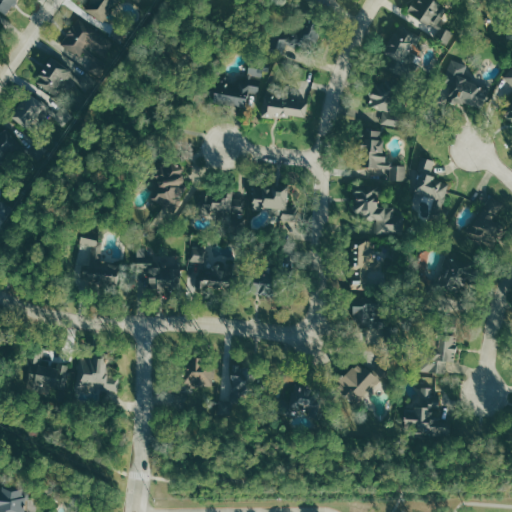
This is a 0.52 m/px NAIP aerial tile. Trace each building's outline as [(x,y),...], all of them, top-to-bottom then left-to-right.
[(0,0),(0,10),(6,14),(15,0),(0,0)] [(90,0),(85,11),(106,21),(115,0),(90,0)] [(450,41),(454,33),(438,24),(445,11),(425,0),(413,0),(404,16),(450,41)] [(79,17),(61,44),(81,57),(86,49),(102,60),(115,42),(79,17)] [(305,35),(316,40),(323,25),(312,20),(305,35)] [(418,34),(401,23),(383,51),(397,61),(392,68),(407,77),(420,57),(408,49),(418,34)] [(275,54),(292,59),(298,42),(280,37),(275,54)] [(61,96),(74,71),(48,57),(35,83),(61,96)] [(482,108),(488,89),(472,84),(474,77),(465,74),(468,64),(452,59),(442,93),(452,96),(451,99),(482,108)] [(213,80),(213,104),(260,105),(260,68),(248,68),(248,81),(213,80)] [(381,124),(395,126),(399,90),(371,87),(369,107),(383,109),(381,124)] [(44,120),(52,107),(27,91),(11,118),(29,129),(37,116),(44,120)] [(266,114),(305,118),(307,100),(294,98),(295,94),(268,92),(266,114)] [(511,98),(501,109),(511,121),(511,98)] [(22,143),(7,126),(0,132),(0,152),(6,158),(22,143)] [(359,166),(390,168),(390,181),(406,182),(407,164),(387,163),(388,153),(382,152),(383,130),(361,129),(359,166)] [(450,182),(431,177),(436,160),(424,157),(416,191),(439,197),(435,211),(443,213),(450,182)] [(181,164),(161,164),(162,174),(155,174),(156,204),(182,203),(181,164)] [(252,189),(252,208),(273,208),(273,219),(288,219),(288,188),(252,189)] [(378,207),(379,188),(355,188),(355,216),(377,217),(377,232),(404,233),(404,207),(378,207)] [(248,215),(247,197),(233,198),(233,192),(204,193),(205,217),(248,215)] [(488,246),(504,226),(494,218),(505,205),(493,196),(467,229),(488,246)] [(80,244),(98,247),(100,232),(82,230),(80,244)] [(352,288),(384,287),(383,270),(372,270),(372,241),(351,242),(352,288)] [(180,267),(153,267),(153,249),(138,249),(137,289),(180,289),(180,267)] [(115,284),(116,262),(91,262),(91,265),(80,265),(79,283),(115,284)] [(440,282),(446,285),(442,293),(455,299),(468,273),(450,263),(440,282)] [(264,282),(264,273),(249,273),(249,294),(269,294),(269,282),(264,282)] [(199,288),(224,290),(225,280),(200,278),(199,288)] [(376,308),(351,303),(348,320),(373,325),(376,308)] [(437,360),(436,373),(448,374),(449,361),(456,362),(457,335),(438,334),(437,345),(431,344),(430,360),(437,360)] [(27,391),(62,393),(63,380),(68,380),(69,364),(57,364),(57,367),(43,366),(44,348),(29,348),(27,391)] [(79,357),(80,401),(101,401),(101,392),(121,392),(120,376),(107,376),(107,357),(79,357)] [(380,379),(360,360),(335,387),(355,406),(380,379)] [(215,364),(184,363),(183,385),(215,386),(215,364)] [(313,388),(292,388),(291,410),(313,410),(313,388)] [(414,397),(414,412),(402,412),(402,428),(414,427),(414,435),(450,433),(450,416),(441,416),(440,396),(414,397)] [(25,511),(26,492),(12,486),(1,486),(0,500),(0,499),(0,511),(25,511)]
